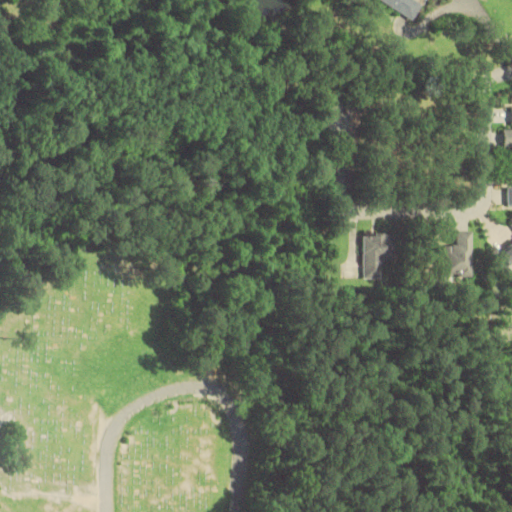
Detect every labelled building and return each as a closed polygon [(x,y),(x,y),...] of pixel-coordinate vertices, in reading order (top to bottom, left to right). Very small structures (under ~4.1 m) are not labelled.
[(378,0),(413,21),(423,5),(414,0),(378,0)] [(503,144),(511,144),(511,129),(504,129),(503,144)] [(471,231),(454,231),(454,244),(443,244),(443,277),(471,277),(471,231)] [(361,234),(361,278),(380,278),(380,260),(394,260),(394,234),(361,234)] [(511,242),(490,259),(500,273),(511,264),(511,242)]
